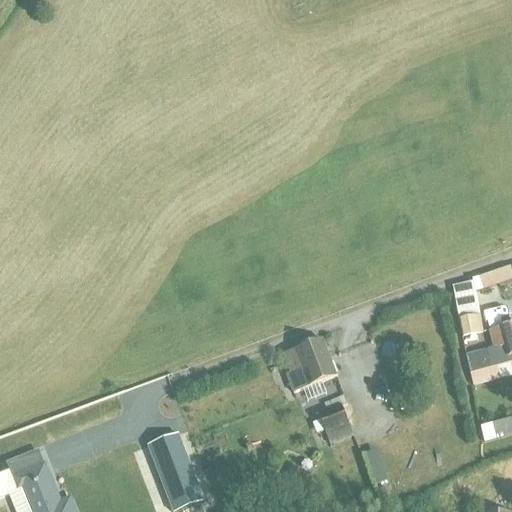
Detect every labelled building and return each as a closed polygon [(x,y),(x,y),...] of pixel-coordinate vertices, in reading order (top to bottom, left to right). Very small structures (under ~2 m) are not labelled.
[(452,288),(461,339),(477,336),(475,327),(475,325),(480,324),(474,294),(504,283),(506,287),(511,284),(511,267),(472,282),(472,284),(452,288)] [(494,350),(486,352),(465,358),(469,374),(509,364),(508,358),(511,357),(511,327),(489,334),(494,350)] [(322,342),(283,356),(290,375),(286,377),(292,395),(336,379),(322,342)] [(346,406),(343,398),(324,406),(327,415),(339,411),(346,429),(328,436),(332,446),(353,439),(349,426),(357,423),(350,404),(346,406)] [(325,437),(328,436),(346,429),(339,411),(327,415),(318,419),(325,437)] [(178,437),(148,448),(172,511),(182,511),(204,504),(178,437)] [(364,456),(379,487),(395,479),(380,448),(364,456)] [(17,493),(9,496),(15,511),(62,511),(45,468),(12,481),(17,493)]
